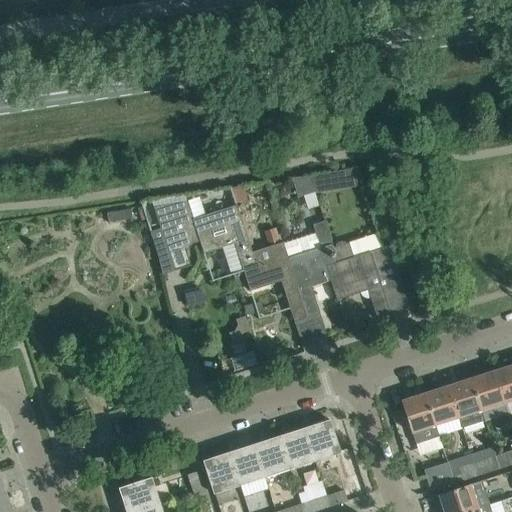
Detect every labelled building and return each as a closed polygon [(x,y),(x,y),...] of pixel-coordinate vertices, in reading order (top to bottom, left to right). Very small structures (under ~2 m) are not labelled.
[(310,175),(299,178),(303,192),(313,189),(310,175)] [(243,184),(231,186),(234,201),(246,199),(243,184)] [(239,257),(252,253),(237,205),(193,219),(188,201),(153,206),(168,252),(199,242),(203,254),(235,244),(239,257)] [(314,233),(283,242),(288,259),(287,259),(298,291),(307,319),(320,314),(311,287),(330,281),(329,276),(326,266),(334,263),(333,257),(335,257),(332,249),(324,222),(312,225),(314,233)] [(288,259),(283,242),(252,253),(239,257),(243,269),(250,291),(281,281),(294,323),(307,319),(298,291),(287,259),(288,259)] [(333,257),(334,263),(326,266),(329,276),(330,281),(337,300),(368,291),(377,318),(396,312),(409,308),(389,246),(381,248),(367,252),(356,257),(353,257),(349,243),(347,244),(343,242),(341,242),(338,243),(336,245),(335,248),(332,249),(335,257),(333,257)] [(511,400),(511,365),(494,372),(504,403),(511,400)] [(504,403),(494,372),(471,379),(481,411),(504,403)] [(481,411),(471,379),(448,387),(458,418),(481,411)] [(458,418),(448,387),(425,394),(435,425),(458,418)] [(425,394),(401,402),(412,433),(435,425),(425,394)] [(341,453),(340,451),(330,420),(305,428),(315,461),(337,454),(341,453)] [(315,461),(305,428),(279,437),(290,469),(315,461)] [(290,469),(279,437),(254,445),(264,478),(290,469)] [(264,478),(254,445),(228,453),(239,486),(264,478)] [(351,447),(340,451),(341,453),(337,454),(339,461),(346,481),(348,489),(352,500),(367,495),(351,447)] [(500,469),(511,464),(511,450),(495,456),(500,469)] [(239,486),(228,453),(203,461),(209,480),(214,494),(239,486)] [(477,476),(500,469),(495,456),(473,463),(477,476)] [(454,484),(477,476),(473,463),(450,470),(454,484)] [(444,472),(442,465),(423,471),(430,491),(454,484),(450,470),(444,472)] [(203,489),(199,474),(198,472),(188,475),(193,492),(203,489)] [(126,511),(132,511),(160,503),(152,478),(119,488),(126,511)] [(327,496),(325,497),(321,481),(304,486),(308,502),(311,511),(313,511),(330,507),(327,496)] [(474,497),(470,485),(439,495),(444,511),(466,511),(488,505),(484,493),(474,497)] [(203,489),(193,492),(199,511),(209,508),(203,489)] [(330,507),(347,501),(344,491),(327,496),(330,507)] [(0,511),(11,511),(6,495),(0,496),(0,511)] [(506,511),(504,501),(491,504),(492,511),(506,511)] [(162,511),(160,503),(132,511),(162,511)]
